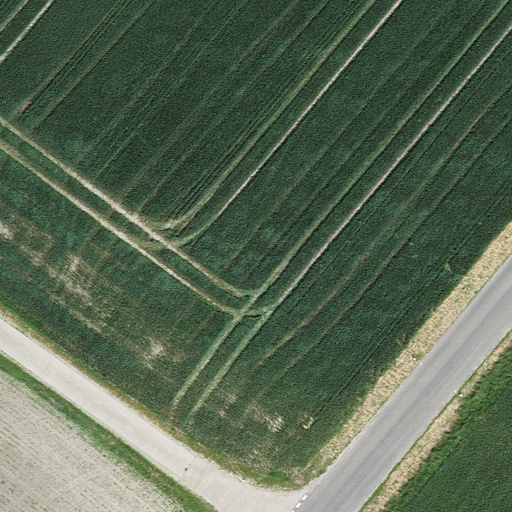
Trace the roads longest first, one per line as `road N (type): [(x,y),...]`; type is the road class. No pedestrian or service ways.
road 1 (track): [(251,511),(0,333)]
road 2 (tertiary): [(511,304),(337,511)]
